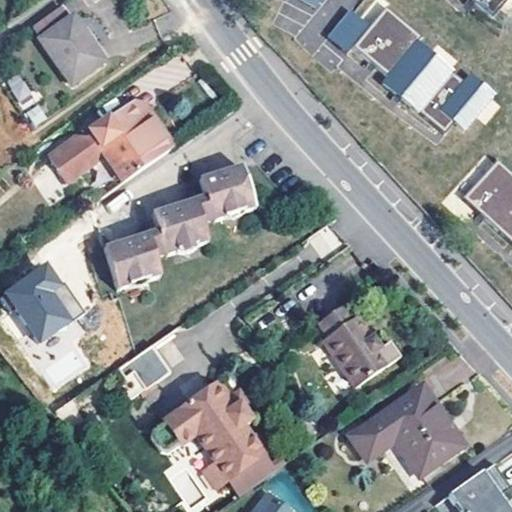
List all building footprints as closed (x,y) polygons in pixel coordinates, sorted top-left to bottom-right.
[(301,0),(316,9),(321,0),(301,0)] [(471,0),(492,19),(508,0),(471,0)] [(33,26),(42,38),(78,14),(69,2),(33,26)] [(350,8),(327,36),(346,52),(352,48),(371,25),(350,8)] [(421,38),(385,9),(371,25),(352,48),(387,78),(382,83),(438,130),(449,118),(464,130),(491,97),(468,78),(463,84),(416,45),(421,38)] [(78,14),(42,38),(74,82),(108,58),(78,14)] [(30,80),(44,100),(57,91),(42,71),(30,80)] [(30,80),(17,89),(31,109),(44,100),(30,80)] [(94,163),(96,153),(96,150),(103,144),(104,147),(126,178),(178,143),(154,109),(146,114),(140,107),(133,112),(127,104),(93,130),(95,134),(89,138),(78,132),(51,151),(69,180),(86,169),(94,163)] [(126,178),(104,147),(96,153),(94,163),(86,169),(102,195),(126,178)] [(511,239),(511,175),(497,162),(462,199),(509,243),(511,239)] [(252,212),(241,172),(200,184),(205,201),(212,223),(252,212)] [(193,205),(200,227),(212,223),(205,201),(193,205)] [(200,227),(193,205),(155,217),(160,235),(168,261),(206,250),(200,227)] [(149,238),(156,264),(168,261),(160,235),(149,238)] [(156,264),(149,238),(108,249),(119,292),(160,281),(156,264)] [(47,259),(2,291),(39,343),(84,312),(47,259)] [(361,314),(351,302),(325,319),(335,334),(329,337),(361,386),(390,367),(380,352),(387,347),(374,326),(379,323),(370,309),(361,314)] [(171,365),(153,338),(128,356),(146,382),(171,365)] [(388,348),(387,347),(380,352),(390,367),(405,357),(395,343),(388,348)] [(217,381),(150,427),(167,452),(198,431),(218,460),(228,476),(240,493),(289,459),(279,442),(264,452),(261,448),(262,441),(257,432),(250,431),(245,424),(251,420),(243,408),(252,402),(242,387),(227,397),(228,390),(223,384),(219,383),(217,381)] [(464,448),(426,390),(383,417),(422,475),(464,448)] [(214,486),(228,476),(218,460),(204,469),(214,486)] [(493,466),(434,506),(438,511),(511,511),(511,491),(498,501),(497,498),(510,488),(493,466)] [(282,511),(263,496),(250,511),(282,511)]
